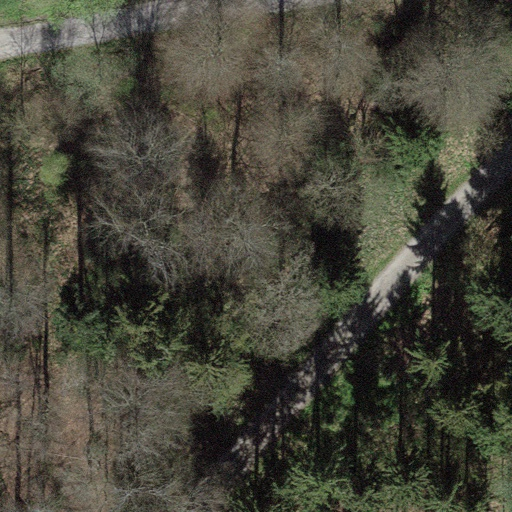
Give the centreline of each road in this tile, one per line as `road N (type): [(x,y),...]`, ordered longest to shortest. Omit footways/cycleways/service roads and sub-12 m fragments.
road 1 (track): [(194,511),(511,150)]
road 2 (track): [(0,46),(261,0)]
